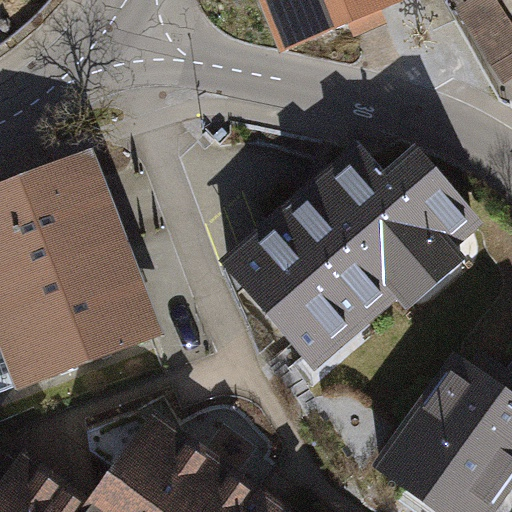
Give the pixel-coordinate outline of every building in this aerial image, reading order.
[(258,0),(280,53),(411,0),(258,0)] [(511,1),(503,8),(497,0),(490,0),(453,24),(494,86),(511,74),(511,1)] [(490,232),(418,147),(387,173),(369,153),(225,275),(315,381),(490,232)] [(162,343),(90,159),(0,193),(0,352),(18,399),(162,343)] [(466,354),(451,343),(365,458),(438,511),(484,511),(511,476),(511,352),(506,361),(477,339),(466,354)] [(98,509),(35,464),(0,511),(279,511),(158,425),(98,509)]
